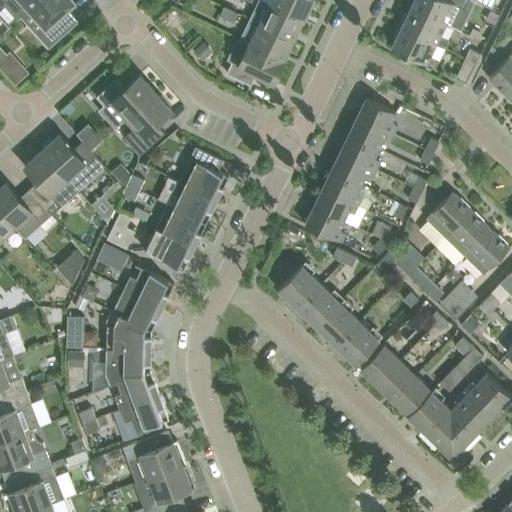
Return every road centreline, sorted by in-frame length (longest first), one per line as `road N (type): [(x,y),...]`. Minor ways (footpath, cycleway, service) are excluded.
road 1 (residential): [(457,510),(298,342),(220,289)]
road 2 (residential): [(249,511),(206,400),(203,333),(220,289)]
road 3 (residential): [(511,163),(423,84),(341,45)]
road 4 (residential): [(288,139),(199,96),(126,16)]
road 5 (residential): [(220,289),(288,139)]
road 6 (residential): [(24,113),(126,16)]
